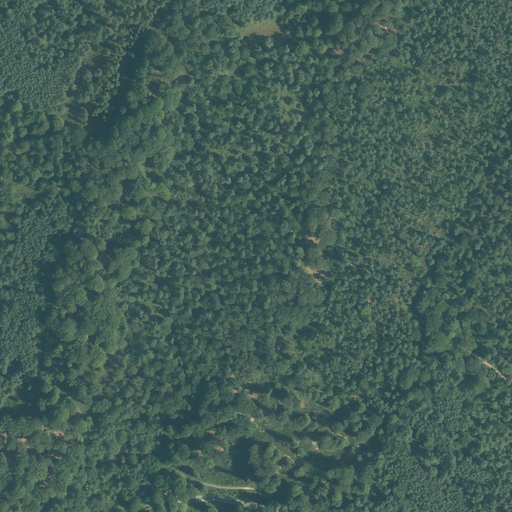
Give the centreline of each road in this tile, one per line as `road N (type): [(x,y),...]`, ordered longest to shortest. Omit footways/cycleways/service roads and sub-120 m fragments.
road 1 (track): [(511,384),(425,324),(367,271),(327,263),(289,260),(49,293),(0,288)]
road 2 (track): [(174,0),(130,84),(56,265),(42,354),(46,511)]
road 3 (tertiary): [(275,511),(206,498),(159,511)]
